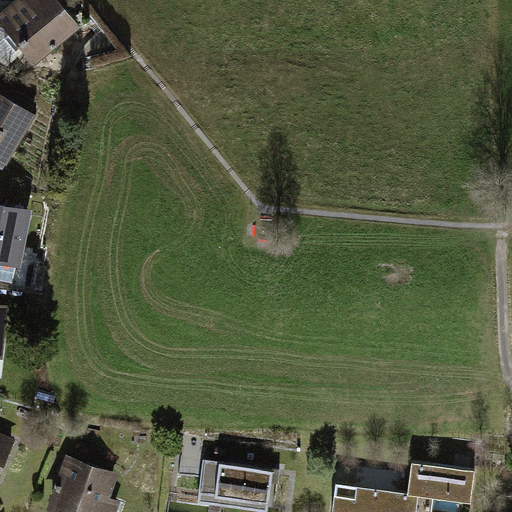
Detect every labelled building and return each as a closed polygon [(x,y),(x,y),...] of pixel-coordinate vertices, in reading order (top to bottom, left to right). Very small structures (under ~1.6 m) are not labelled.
[(84,34),(56,0),(27,0),(0,22),(0,25),(37,71),(84,34)] [(0,164),(11,171),(41,123),(0,98),(0,164)] [(0,270),(20,275),(31,218),(0,212),(0,270)] [(0,364),(3,365),(9,312),(0,311),(0,364)] [(0,492),(20,450),(0,440),(0,492)] [(278,470),(209,459),(203,496),(272,507),(278,470)] [(476,469),(413,461),(410,488),(409,492),(420,494),(472,500),(476,469)] [(118,487),(66,468),(49,511),(112,511),(110,511),(118,487)] [(410,488),(338,479),(333,511),(417,511),(420,494),(409,492),(410,488)]
